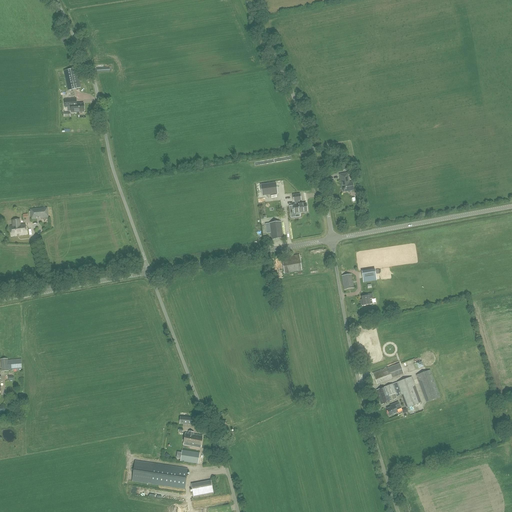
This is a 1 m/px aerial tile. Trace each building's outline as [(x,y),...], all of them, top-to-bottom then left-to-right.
[(69,91),(81,89),(77,69),(64,72),(69,91)] [(76,104),(76,99),(65,99),(65,107),(71,107),(71,113),(84,112),(83,103),(76,104)] [(330,154),(340,152),(338,145),(329,147),(330,154)] [(349,183),(347,173),(340,175),(341,178),(340,179),(343,192),(348,191),(348,192),(349,193),(350,191),(350,190),(353,189),(354,192),(352,182),(349,183)] [(260,185),(262,196),(278,194),(276,182),(260,185)] [(300,204),(299,201),(301,200),(300,194),(293,195),(294,201),(295,205),(293,205),(294,213),(307,212),(306,204),(300,204)] [(48,218),(47,207),(30,209),(31,219),(37,219),(37,217),(39,217),(40,218),(48,218)] [(21,225),(20,219),(11,221),(12,226),(10,226),(11,236),(26,234),(25,224),(21,225)] [(283,238),(281,222),(266,224),(267,233),(271,233),(272,240),(283,238)] [(285,274),(301,271),(299,255),(282,258),(285,274)] [(344,290),(354,289),(352,275),(342,276),(344,290)] [(362,306),(369,305),(372,305),(371,299),(372,299),(372,294),(367,295),(367,296),(361,297),(362,302),(361,302),(362,306)] [(7,361),(7,359),(1,359),(2,372),(8,371),(8,370),(22,369),(21,360),(7,361)] [(416,369),(418,368),(424,367),(422,361),(416,362),(414,363),(416,369)] [(377,385),(392,379),(404,374),(400,364),(388,368),(388,370),(373,376),(377,385)] [(416,375),(426,403),(440,397),(430,370),(416,375)] [(406,408),(421,403),(412,377),(376,390),(381,405),(391,401),(390,396),(392,395),(393,400),(396,399),(396,397),(401,395),(406,408)] [(391,416),(393,415),(393,414),(397,413),(396,410),(400,409),(398,403),(391,405),(392,407),(387,409),(388,412),(387,413),(388,415),(389,415),(390,416),(391,416)] [(192,425),(193,418),(180,417),(180,424),(192,425)] [(218,430),(228,426),(226,420),(215,424),(218,430)] [(193,434),(194,432),(189,432),(188,434),(185,433),(185,437),(183,437),(183,441),(184,441),(183,445),(192,446),(194,435),(193,434)] [(200,448),(202,436),(194,435),(192,446),(200,448)] [(198,464),(199,453),(182,451),(180,461),(198,464)] [(185,489),(188,469),(153,464),(150,484),(185,489)] [(193,497),(213,493),(211,481),(191,485),(193,497)]
